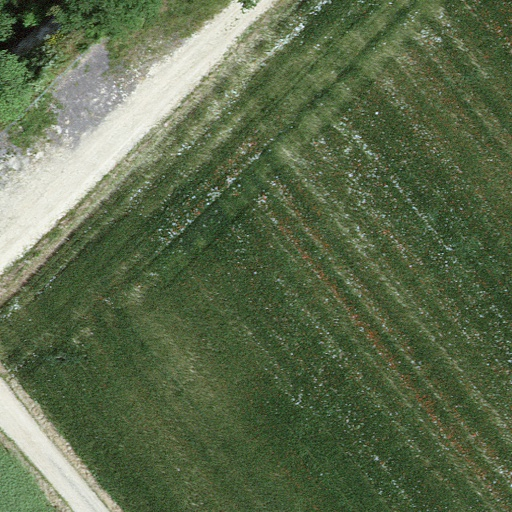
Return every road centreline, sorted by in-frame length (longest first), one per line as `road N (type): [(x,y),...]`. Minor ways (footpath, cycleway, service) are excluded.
road 1 (track): [(0,236),(237,0)]
road 2 (track): [(88,511),(0,401)]
